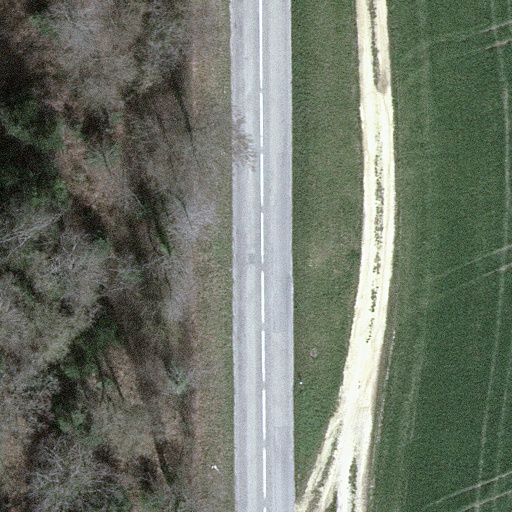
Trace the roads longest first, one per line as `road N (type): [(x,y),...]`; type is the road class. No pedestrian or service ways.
road 1 (track): [(301,511),(326,467),(366,282),(378,114),(372,0)]
road 2 (tertiary): [(258,511),(262,0)]
